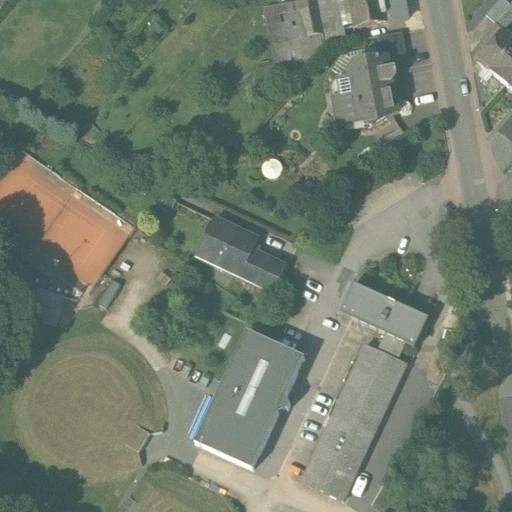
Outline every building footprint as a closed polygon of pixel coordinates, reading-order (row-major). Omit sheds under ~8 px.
[(0,0),(0,10),(8,0),(0,0)] [(316,0),(299,3),(306,39),(323,36),(316,0)] [(337,0),(316,0),(323,36),(326,53),(332,46),(346,44),(342,25),(337,0)] [(384,0),(337,0),(342,25),(353,23),(354,30),(408,20),(404,0),(400,0),(385,3),(384,0)] [(511,6),(503,0),(500,0),(486,17),(495,25),(511,6)] [(299,3),(264,10),(271,45),(306,39),(299,3)] [(511,5),(511,6),(495,25),(504,32),(511,22),(511,5)] [(511,39),(504,32),(478,63),(505,86),(511,78),(511,39)] [(402,34),(377,39),(380,55),(388,59),(388,60),(406,56),(402,34)] [(306,39),(271,45),(274,63),(258,67),(261,85),(295,79),(298,75),(302,79),(326,53),(323,36),(306,39)] [(377,59),(354,63),(346,75),(347,80),(341,81),(338,85),(342,102),(334,113),(337,126),(341,129),(354,126),(360,131),(365,130),(366,133),(370,133),(399,115),(395,97),(390,93),(385,94),(384,87),(393,85),(397,78),(396,70),(390,71),(388,60),(388,59),(380,55),(377,59)] [(511,120),(500,135),(511,144),(511,120)] [(258,242),(214,221),(196,258),(274,295),(286,269),(253,254),(258,242)] [(428,321),(354,287),(340,316),(415,350),(428,321)] [(41,290),(33,320),(58,326),(66,296),(41,290)] [(304,360),(247,333),(195,446),(252,472),(279,416),(288,412),(290,407),(287,399),(304,360)] [(407,367),(365,348),(302,485),(343,504),(407,367)] [(32,386),(28,399),(28,410),(28,420),(30,428),(36,438),(39,444),(43,449),(50,456),(57,460),(68,464),(75,467),(85,467),(95,466),(105,464),(113,460),(123,453),(127,448),(138,455),(149,436),(138,430),(141,422),(141,413),(142,404),(140,393),(138,387),(133,380),(127,372),(121,366),(111,360),(101,355),(92,353),(80,353),(72,354),(63,357),(55,360),(48,366),(43,370),(37,377),(32,386)] [(187,511),(150,488),(138,507),(129,502),(122,511),(187,511)]
